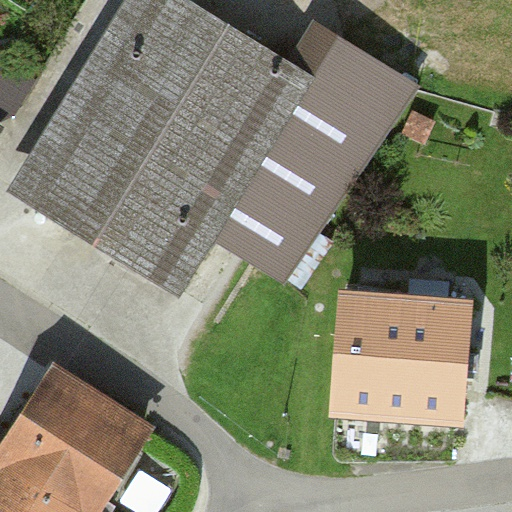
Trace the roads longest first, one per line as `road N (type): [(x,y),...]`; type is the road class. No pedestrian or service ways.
road 1 (residential): [(0,316),(289,510)]
road 2 (residential): [(511,486),(289,510)]
